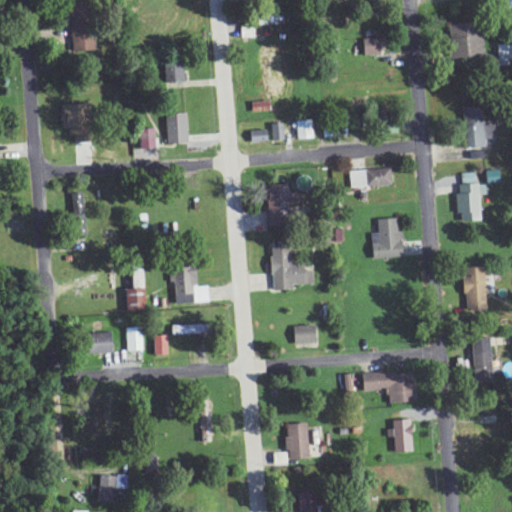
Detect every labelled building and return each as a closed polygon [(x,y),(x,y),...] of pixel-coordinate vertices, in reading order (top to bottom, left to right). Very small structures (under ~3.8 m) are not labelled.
[(96,53),(96,0),(73,0),(74,53),(96,53)] [(448,61),(481,59),(478,23),(446,25),(448,61)] [(242,28),(244,39),(257,37),(255,26),(242,28)] [(364,56),(383,56),(382,39),(363,40),(364,56)] [(496,67),(511,66),(511,44),(495,45),(496,67)] [(167,83),(187,83),(186,63),(167,63),(167,83)] [(254,103),(255,112),(270,112),(270,102),(254,103)] [(93,105),(64,106),(65,129),(74,129),(75,144),(94,143),(93,105)] [(458,107),(460,149),(483,148),(482,139),(496,139),(495,125),(481,126),(480,106),(458,107)] [(189,115),(167,115),(168,145),(190,144),(189,115)] [(300,140),(315,140),(314,121),(299,122),(300,140)] [(286,142),(285,125),(272,125),(272,142),(286,142)] [(142,131),(143,150),(158,149),(157,130),(142,131)] [(251,133),(252,144),(270,142),(269,131),(251,133)] [(352,188),(393,187),(393,170),(351,171),(352,188)] [(459,222),(478,222),(477,196),(486,195),(486,185),(474,185),(473,174),(457,174),(458,194),(453,194),(453,214),(458,214),(459,222)] [(269,187),(271,227),(292,226),(292,205),(303,205),(302,194),(290,195),(290,186),(269,187)] [(74,218),(86,218),(85,194),(74,194),(74,218)] [(369,259),(398,258),(396,219),(374,220),(375,234),(369,234),(369,259)] [(315,284),(315,272),(307,272),(306,265),(293,266),(293,247),(273,248),(275,291),(294,291),(294,285),(315,284)] [(462,311),(483,311),(482,267),(461,268),(462,311)] [(211,303),(211,287),(200,287),(199,268),(174,270),(176,305),(211,303)] [(148,290),(129,290),(129,312),(148,312),(148,290)] [(174,336),(212,334),(211,325),(173,327),(174,336)] [(312,327),(290,327),(290,345),(312,345),(312,327)] [(128,352),(144,352),(143,328),(127,329),(128,352)] [(93,335),(94,354),(115,353),(114,334),(93,335)] [(168,336),(153,337),(154,356),(169,356),(168,336)] [(487,338),(469,339),(471,388),(489,387),(487,338)] [(385,404),(409,402),(407,373),(359,375),(360,392),(384,390),(385,404)] [(354,395),(351,375),(340,376),(343,397),(354,395)] [(206,410),(196,412),(201,443),(211,441),(206,410)] [(409,452),(408,421),(391,421),(391,430),(385,430),(385,438),(392,438),(393,453),(409,452)] [(283,425),(284,453),(270,454),(271,465),(285,465),(285,460),(306,459),(304,424),(283,425)] [(128,490),(128,477),(100,476),(100,502),(118,503),(119,490),(128,490)]
